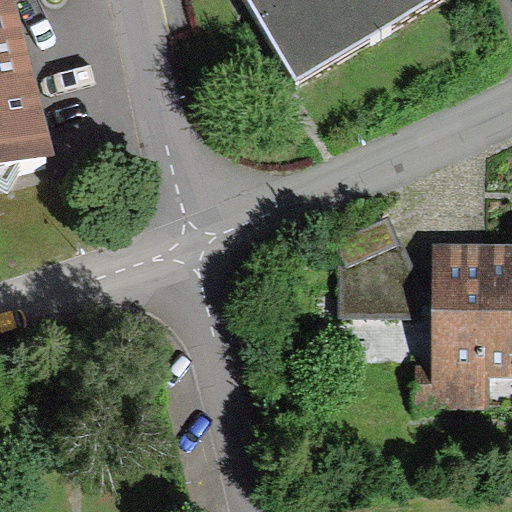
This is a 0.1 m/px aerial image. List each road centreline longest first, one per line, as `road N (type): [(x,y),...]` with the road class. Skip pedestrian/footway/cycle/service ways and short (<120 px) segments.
road 1 (residential): [(192,254),(511,110)]
road 2 (residential): [(125,0),(192,254)]
road 3 (residential): [(192,254),(243,511)]
road 4 (residential): [(0,303),(192,254)]
